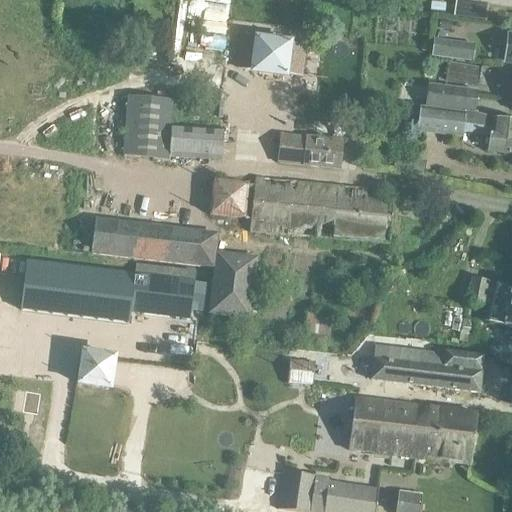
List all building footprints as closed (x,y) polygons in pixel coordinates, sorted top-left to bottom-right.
[(439,29),(451,31),(452,23),(440,21),(439,29)] [(104,42),(126,45),(129,28),(107,25),(104,42)] [(51,57),(80,61),(84,41),(54,37),(51,57)] [(302,78),(306,47),(241,39),(237,69),(302,78)] [(434,41),(432,57),(471,62),(473,46),(434,41)] [(481,68),(449,63),(445,81),(478,87),(481,68)] [(511,69),(503,68),(500,87),(511,88),(511,69)] [(431,85),(428,106),(475,112),(478,91),(431,85)] [(173,101),(127,97),(122,157),(169,162),(170,158),(221,162),(223,130),(172,127),(173,101)] [(490,133),(488,151),(511,153),(511,121),(492,119),(475,113),(465,112),(465,114),(420,108),(417,130),(462,137),(463,129),(490,133)] [(280,134),(277,164),(340,172),(343,140),(280,134)] [(332,241),(389,246),(393,191),(255,178),(254,186),(247,186),(247,185),(213,182),(210,217),(250,221),(249,234),(332,241)] [(218,234),(95,219),(91,256),(214,270),(218,234)] [(210,314),(250,318),(257,259),(217,254),(210,314)] [(195,283),(194,282),(196,272),(136,264),(134,275),(26,262),(20,313),(128,326),(130,314),(190,321),(195,283)] [(511,287),(472,280),(468,304),(482,307),(479,322),(489,324),(505,327),(511,328),(511,287)] [(387,285),(386,290),(388,293),(392,294),(396,292),(397,288),(395,284),(390,283),(387,285)] [(305,344),(329,346),(332,316),(308,314),(305,344)] [(348,333),(343,341),(350,344),(353,336),(348,333)] [(376,348),(372,380),(478,393),(483,356),(448,353),(448,354),(439,353),(438,356),(376,348)] [(349,452),(414,459),(420,407),(355,400),(349,452)] [(420,407),(414,459),(470,465),(476,413),(420,407)] [(278,509),(278,511),(287,511),(375,511),(378,490),(315,481),(316,478),(283,474),(278,509)] [(418,511),(421,495),(398,492),(396,511),(418,511)]
